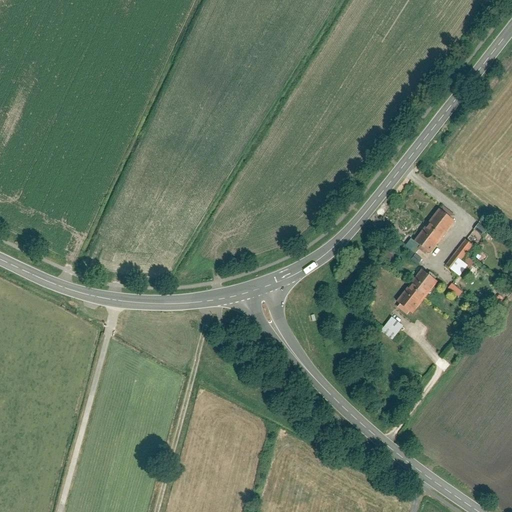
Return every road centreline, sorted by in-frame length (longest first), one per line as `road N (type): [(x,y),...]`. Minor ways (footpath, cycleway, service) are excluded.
road 1 (secondary): [(259,288),(292,276),(340,241),(511,29)]
road 2 (tertiary): [(466,511),(346,414),(280,335),(259,288)]
road 3 (secondary): [(0,260),(114,301),(208,301),(259,288)]
